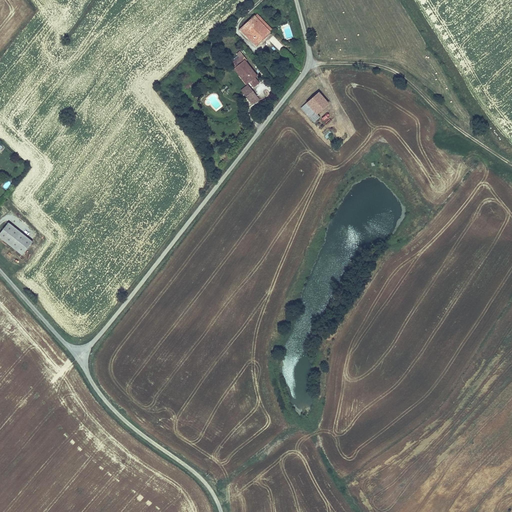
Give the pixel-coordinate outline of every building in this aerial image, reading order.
[(257,15),(254,17),(269,34),(272,32),(257,15)] [(256,46),(269,34),(254,17),(241,29),(256,46)] [(284,39),(292,38),(290,24),(281,25),(284,39)] [(240,75),(242,73),(248,82),(251,87),(257,83),(255,78),(256,77),(245,60),(248,58),(245,53),(232,61),(236,66),(235,67),(240,75)] [(241,93),(248,88),(246,85),(239,90),(241,93)] [(251,91),(248,88),(241,93),(243,96),(251,91)] [(251,91),(243,96),(248,102),(257,100),(251,91)] [(318,115),(329,106),(318,93),(302,108),(313,122),(320,117),(318,115)] [(3,187),(7,190),(11,183),(7,181),(3,187)] [(34,242),(9,222),(0,233),(0,237),(22,255),(34,242)]
